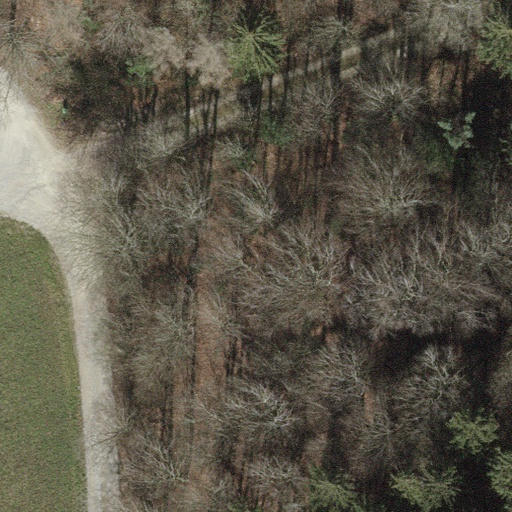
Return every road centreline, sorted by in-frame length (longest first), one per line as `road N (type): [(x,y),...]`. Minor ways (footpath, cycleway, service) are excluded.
road 1 (track): [(0,184),(291,95),(511,10)]
road 2 (track): [(98,511),(93,353),(69,157),(0,75)]
